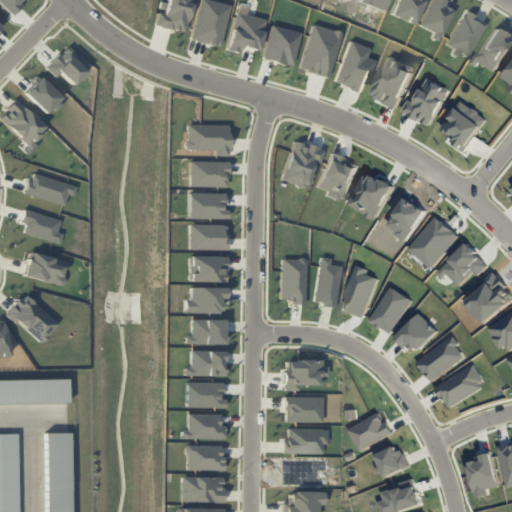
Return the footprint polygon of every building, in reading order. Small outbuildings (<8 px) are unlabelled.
[(225,195),(189,194),(189,218),(224,219),(225,195)] [(225,250),(225,225),(187,224),(187,249),(225,250)] [(22,275),(57,283),(62,261),(28,253),(22,275)] [(416,352),(437,330),(420,314),(399,336),(416,352)] [(0,404),(66,403),(66,379),(0,380),(0,404)] [(0,433),(0,511),(17,511),(16,434),(0,433)] [(68,511),(67,433),(43,433),(44,511),(68,511)] [(180,501),(221,501),(221,477),(181,476),(180,501)]
